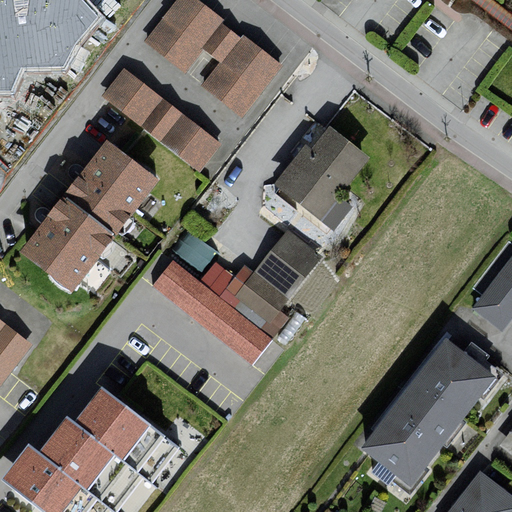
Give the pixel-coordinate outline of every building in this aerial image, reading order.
[(0,0),(0,93),(11,93),(27,69),(67,69),(103,17),(86,0),(0,0)] [(186,0),(183,0),(146,49),(187,76),(203,55),(221,31),(223,27),(186,0)] [(221,31),(203,55),(220,70),(242,42),(221,31)] [(220,70),(203,92),(241,121),(280,70),(242,42),(220,70)] [(122,76),(103,101),(199,180),(220,150),(122,76)] [(304,151),(275,189),(333,232),(351,211),(340,205),(369,163),(329,132),(304,151)] [(102,150),(63,203),(117,243),(156,188),(102,150)] [(117,243),(63,203),(18,263),(73,300),(117,243)] [(177,248),(202,266),(216,247),(191,229),(177,248)] [(321,260),(287,234),(235,302),(269,328),(321,260)] [(511,316),(511,256),(474,309),(502,330),(511,316)] [(0,324),(0,391),(29,347),(0,324)] [(446,344),(361,456),(412,494),(497,382),(446,344)] [(118,459),(128,467),(157,427),(97,384),(45,456),(31,446),(3,485),(40,511),(69,511),(85,491),(91,495),(118,459)] [(511,511),(511,497),(482,473),(454,511),(511,511)]
